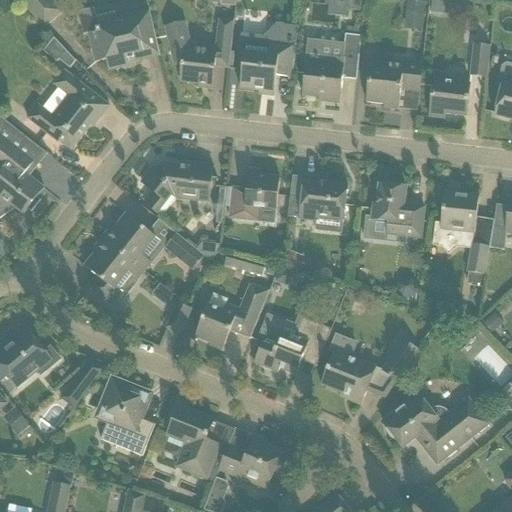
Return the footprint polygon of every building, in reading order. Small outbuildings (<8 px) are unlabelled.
[(18,0),(44,28),(60,12),(48,0),(18,0)] [(361,11),(361,0),(334,0),(334,9),(361,11)] [(405,21),(424,23),(426,3),(407,0),(405,21)] [(432,0),(431,12),(443,14),(444,1),(432,0)] [(129,63),(160,56),(158,48),(153,28),(150,13),(149,12),(148,13),(116,20),(114,13),(95,17),(99,32),(89,35),(91,44),(96,63),(106,61),(109,71),(130,66),(129,63)] [(180,23),(165,27),(169,44),(174,66),(181,67),(180,82),(199,84),(198,88),(212,90),(214,70),(215,68),(216,52),(230,53),(234,24),(235,21),(218,19),(217,22),(215,47),(199,45),(198,50),(185,49),(180,23)] [(242,69),(240,89),(259,91),(258,95),(268,96),(274,97),(277,73),(289,74),(289,78),(292,79),(294,59),(296,45),(298,33),(298,27),(283,25),(281,44),(264,43),(265,38),(242,35),(240,54),(244,55),(242,69)] [(326,99),(326,103),(340,104),(342,79),(356,80),(361,36),(345,34),(343,58),(331,56),(332,43),(308,41),(302,96),(326,99)] [(57,63),(59,60),(70,69),(76,62),(56,40),(45,53),(57,63)] [(471,76),(488,78),(491,46),(474,45),(471,76)] [(384,105),(384,109),(398,111),(400,91),(419,93),(423,65),(371,59),(366,103),(384,105)] [(502,85),(499,97),(494,116),(511,120),(511,66),(507,65),(504,67),(501,84),(502,85)] [(26,120),(43,131),(59,144),(60,142),(71,151),(95,121),(97,123),(110,107),(64,71),(52,86),(67,98),(51,118),(37,106),(26,120)] [(447,81),(448,74),(434,72),(429,118),(445,119),(445,115),(466,118),(471,84),(447,81)] [(25,174),(34,163),(31,160),(39,149),(0,117),(0,214),(15,209),(23,216),(28,210),(31,212),(40,201),(37,199),(44,189),(25,174)] [(141,183),(153,193),(145,204),(162,217),(177,198),(209,201),(211,186),(213,166),(193,164),(192,168),(161,165),(156,171),(153,169),(141,183)] [(229,217),(252,220),(253,207),(276,209),(280,179),(254,176),(254,174),(248,173),(247,190),(233,189),(229,217)] [(347,186),(320,183),(320,178),(304,176),(302,196),(291,195),(288,217),(300,218),(300,219),(316,221),(317,216),(344,219),(345,206),(347,186)] [(371,218),(388,220),(386,234),(420,237),(422,228),(424,208),(410,206),(409,209),(404,208),(406,188),(379,185),(377,203),(373,202),(371,218)] [(472,245),(477,216),(479,196),(444,192),(442,212),(441,224),(436,223),(434,246),(443,248),(449,255),(458,248),(471,250),(468,271),(467,282),(483,285),(489,248),(472,245)] [(141,256),(155,238),(126,215),(109,237),(106,234),(102,239),(144,272),(151,263),(141,256)] [(505,251),(507,230),(506,229),(493,227),(490,249),(505,251)] [(204,255),(197,250),(177,234),(166,248),(192,270),(203,256),(204,255)] [(144,272),(102,239),(99,243),(102,245),(85,267),(97,277),(87,290),(109,307),(121,292),(126,296),(137,282),(137,281),(144,272)] [(203,243),(197,250),(204,255),(203,256),(212,262),(220,252),(221,245),(203,243)] [(225,267),(263,277),(265,268),(228,257),(225,267)] [(202,319),(195,337),(211,344),(210,346),(222,351),(230,332),(250,340),(269,292),(249,284),(239,311),(226,305),(223,312),(208,306),(202,319)] [(174,310),(172,315),(187,321),(189,316),(191,309),(176,303),(174,310)] [(261,345),(254,363),(278,373),(280,369),(296,376),(304,355),(319,361),(326,343),(331,330),(303,318),(299,328),(296,327),(296,328),(285,323),(281,332),(274,351),(261,345)] [(40,376),(60,360),(51,348),(45,352),(28,332),(6,350),(2,347),(0,348),(0,380),(1,382),(7,377),(16,389),(23,384),(37,372),(40,376)] [(321,385),(349,397),(347,401),(361,406),(369,388),(371,381),(376,368),(352,359),(358,344),(336,335),(329,352),(334,353),(321,385)] [(381,371),(396,382),(418,350),(403,340),(381,371)] [(60,399),(75,410),(104,370),(90,359),(60,399)] [(108,422),(101,440),(142,457),(155,425),(140,420),(147,401),(145,400),(143,395),(144,393),(112,381),(101,409),(103,410),(108,422)] [(422,442),(420,444),(437,465),(488,425),(468,400),(448,416),(447,414),(446,413),(445,412),(443,411),(442,411),(440,410),(439,410),(437,410),(436,410),(434,411),(432,412),(431,412),(418,395),(382,423),(387,429),(387,431),(387,433),(388,435),(390,438),(393,440),(395,442),(397,441),(403,449),(418,437),(422,442)] [(3,418),(18,436),(31,425),(15,407),(3,418)] [(184,447),(193,450),(184,471),(206,480),(212,465),(220,447),(205,441),(214,421),(179,407),(172,426),(167,437),(185,444),(184,447)] [(218,471),(267,490),(273,475),(275,476),(281,463),(278,462),(282,453),(257,443),(257,441),(253,439),(247,453),(228,446),(218,471)] [(58,471),(55,485),(70,488),(73,474),(58,471)] [(496,511),(511,511),(511,474),(504,481),(511,490),(511,502),(511,503),(510,502),(496,511)] [(54,485),(48,511),(64,511),(70,488),(55,485),(54,485)] [(142,511),(146,496),(129,490),(124,511),(142,511)] [(210,494),(203,511),(204,511),(222,511),(225,504),(224,500),(210,494)] [(153,511),(156,500),(146,496),(142,511),(153,511)] [(316,511),(349,511),(337,496),(316,511)]
